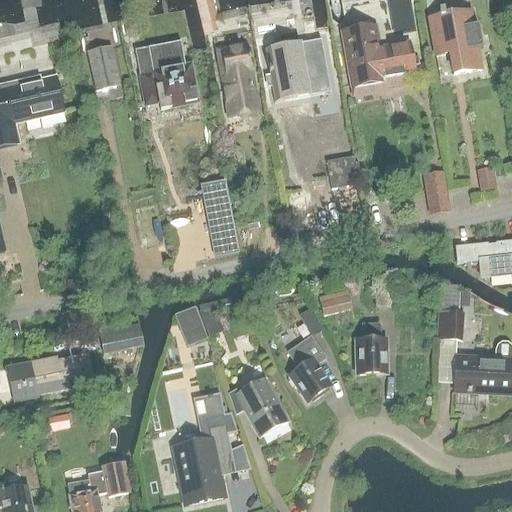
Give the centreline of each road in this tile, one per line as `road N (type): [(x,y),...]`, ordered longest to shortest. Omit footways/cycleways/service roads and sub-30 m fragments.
road 1 (unclassified): [(511,209),(0,316)]
road 2 (unclassified): [(319,511),(335,452),(364,426),(393,431),(455,468),(511,458)]
